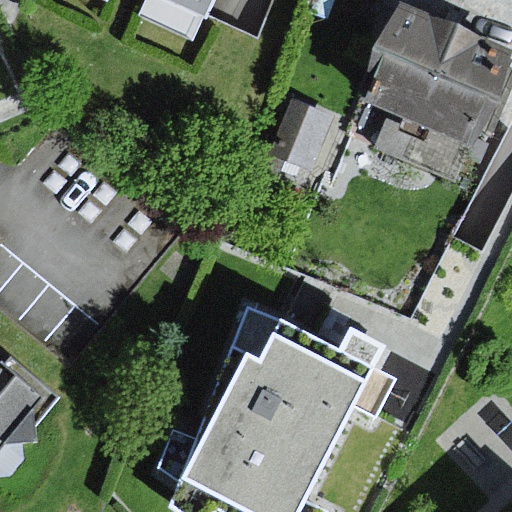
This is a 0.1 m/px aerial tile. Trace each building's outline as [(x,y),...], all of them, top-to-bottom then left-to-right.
[(214,0),(167,0),(207,18),(214,0)] [(511,59),(511,48),(400,0),(399,0),(357,95),(473,147),(511,59)] [(335,115),(290,98),(270,154),(314,170),(335,115)] [(0,217),(0,314),(69,368),(183,224),(66,133),(0,217)] [(291,511),(371,361),(280,313),(258,354),(245,347),(183,465),(272,511),(291,511)] [(8,444),(59,381),(0,334),(0,472),(11,472),(8,444)]
